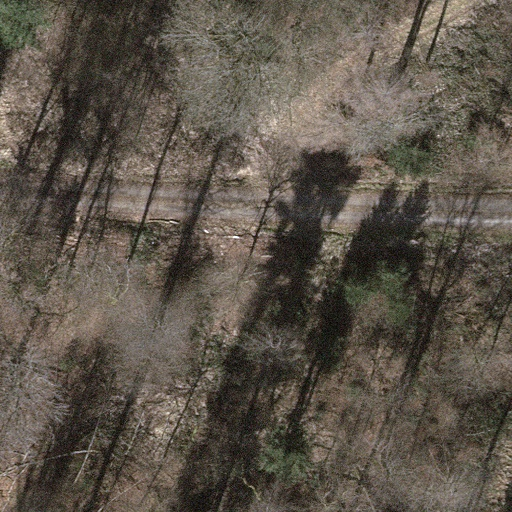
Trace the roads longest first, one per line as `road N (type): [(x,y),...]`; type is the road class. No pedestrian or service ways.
road 1 (track): [(511,211),(261,207),(0,183)]
road 2 (track): [(261,207),(337,99),(485,0)]
